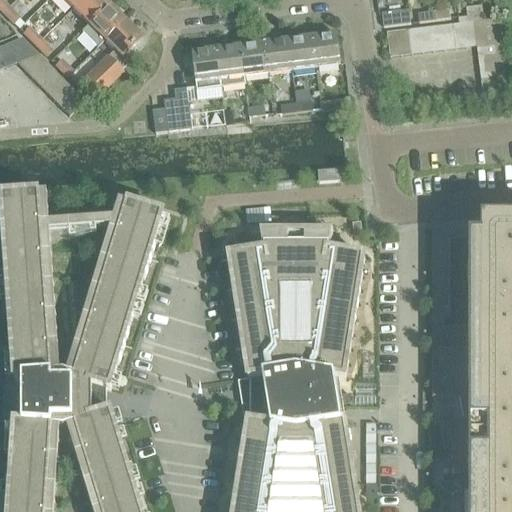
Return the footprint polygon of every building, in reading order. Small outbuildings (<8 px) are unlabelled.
[(60,0),(70,10),(80,0),(60,0)] [(80,0),(70,10),(87,27),(107,8),(98,0),(80,0)] [(496,20),(479,22),(478,17),(481,16),(480,7),(464,9),(466,18),(470,18),(471,23),(472,23),(475,48),(500,45),(496,20)] [(19,20),(7,8),(1,14),(12,26),(17,21),(19,20)] [(87,27),(102,43),(122,24),(107,8),(87,27)] [(383,29),(410,26),(408,12),(381,15),(383,29)] [(448,12),(433,14),(434,23),(449,21),(448,12)] [(417,25),(434,23),(433,14),(416,16),(417,25)] [(17,21),(12,26),(18,32),(23,27),(17,21)] [(454,51),(475,49),(475,48),(472,23),(471,23),(450,26),(454,51)] [(139,40),(122,24),(102,43),(113,53),(81,85),(95,99),(121,74),(118,72),(127,63),(121,57),(139,40)] [(443,53),(454,51),(450,26),(440,28),(443,53)] [(440,28),(429,29),(432,54),(443,53),(440,28)] [(429,29),(418,30),(421,56),(432,54),(429,29)] [(22,36),(33,47),(39,41),(28,30),(22,36)] [(418,30),(407,32),(411,57),(421,56),(418,30)] [(407,32),(396,33),(400,59),(411,57),(407,32)] [(389,60),(400,59),(396,33),(385,35),(389,60)] [(335,37),(311,40),(315,69),(339,66),(335,37)] [(311,40),(287,44),(291,72),(315,69),(311,40)] [(6,47),(14,66),(22,74),(37,58),(20,41),(6,47)] [(51,53),(39,41),(33,47),(45,59),(51,53)] [(287,44),(263,47),(267,76),(291,72),(287,44)] [(475,49),(476,60),(501,56),(500,45),(475,48),(475,49)] [(0,49),(0,59),(4,70),(14,66),(6,47),(0,49)] [(263,47),(240,50),(243,79),(246,78),(267,76),(263,47)] [(247,88),(246,78),(243,79),(240,50),(216,53),(221,92),(247,88)] [(199,95),(221,92),(216,53),(191,56),(195,85),(197,85),(199,95)] [(476,60),(478,71),(503,68),(501,56),(476,60)] [(45,66),(37,58),(22,74),(30,81),(45,66)] [(66,80),(72,74),(61,63),(55,69),(66,80)] [(45,66),(30,81),(37,89),(53,74),(45,66)] [(478,71),(479,82),(504,79),(503,68),(478,71)] [(53,74),(37,89),(45,97),(60,81),(53,74)] [(506,91),(504,79),(479,82),(481,94),(506,91)] [(60,81),(45,97),(52,105),(68,89),(60,81)] [(68,89),(52,105),(60,112),(75,97),(68,89)] [(174,97),(174,102),(178,134),(191,132),(187,97),(186,91),(173,92),(174,97)] [(75,97),(60,112),(68,120),(83,104),(76,97),(75,97)] [(328,100),(328,104),(319,105),(321,115),(349,111),(347,97),(328,100)] [(164,103),(165,113),(167,135),(178,134),(174,102),(164,103)] [(314,104),(295,106),(297,116),(315,113),(314,104)] [(284,117),(297,116),(295,106),(283,108),(284,117)] [(248,111),(249,120),(267,118),(266,109),(248,111)] [(155,137),(167,135),(165,113),(152,115),(155,137)] [(224,114),(226,129),(234,129),(232,114),(224,114)] [(340,173),(317,175),(318,186),(341,184),(340,173)] [(100,511),(140,511),(115,429),(111,415),(92,421),(92,388),(110,394),(164,218),(127,207),(75,379),(52,377),(39,197),(1,200),(14,383),(22,382),(22,427),(14,426),(8,511),(46,511),(52,432),(75,429),(100,511)] [(247,227),(271,225),(270,211),(246,213),(247,227)] [(471,352),(432,352),(432,401),(460,401),(465,422),(439,428),(446,460),(474,460),(473,511),(511,511),(511,227),(483,228),(483,245),(471,245),(471,352)] [(229,261),(248,383),(252,382),(255,407),(252,427),(248,426),(234,511),(358,511),(345,426),(342,427),(339,407),(334,381),(345,383),(365,261),(352,259),(327,255),(327,250),(264,250),(264,255),(229,261)] [(375,359),(362,359),(362,383),(375,383),(375,359)] [(376,488),(366,488),(366,501),(376,502),(376,488)]
